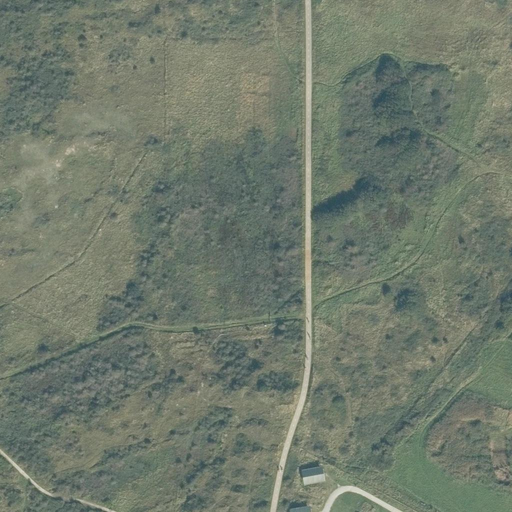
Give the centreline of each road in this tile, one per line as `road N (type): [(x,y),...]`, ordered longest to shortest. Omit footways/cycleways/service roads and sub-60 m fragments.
road 1 (track): [(0,377),(125,328),(270,322),(378,281),(418,256),(454,190),(490,167)]
road 2 (track): [(111,511),(48,493),(0,451)]
